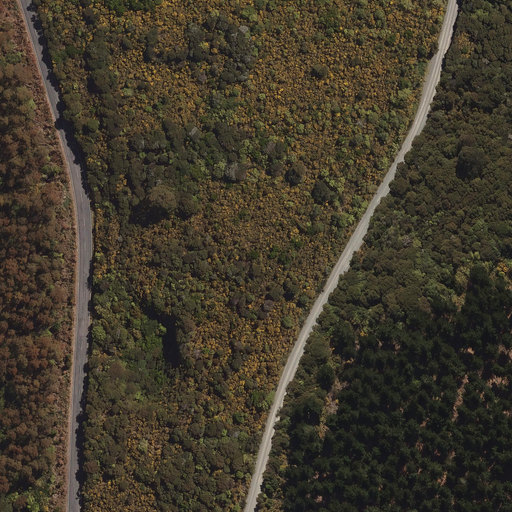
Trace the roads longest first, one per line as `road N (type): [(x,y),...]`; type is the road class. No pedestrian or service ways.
road 1 (tertiary): [(248,511),(306,330),(416,131),(452,0)]
road 2 (secondary): [(75,511),(81,191),(26,0)]
